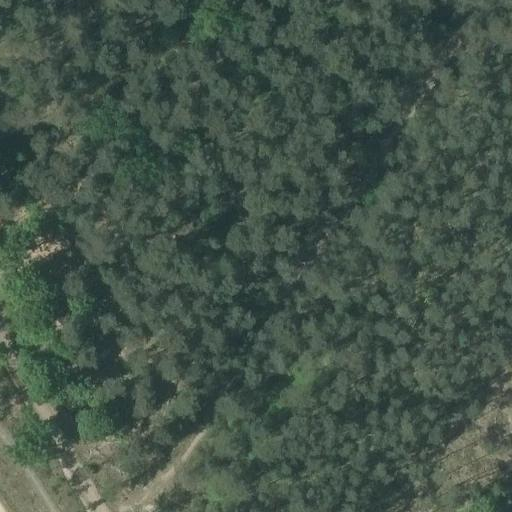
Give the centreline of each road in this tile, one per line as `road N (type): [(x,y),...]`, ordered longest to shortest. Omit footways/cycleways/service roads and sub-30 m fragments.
road 1 (unknown): [(479,0),(143,511)]
road 2 (track): [(0,334),(102,511)]
